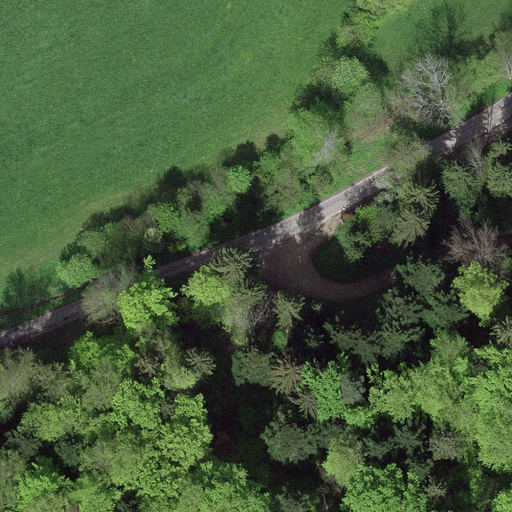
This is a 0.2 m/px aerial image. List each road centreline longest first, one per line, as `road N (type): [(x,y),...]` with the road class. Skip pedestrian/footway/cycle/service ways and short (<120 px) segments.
road 1 (unclassified): [(0,340),(273,234),(511,105)]
road 2 (track): [(273,234),(298,278),(333,289),(511,232)]
